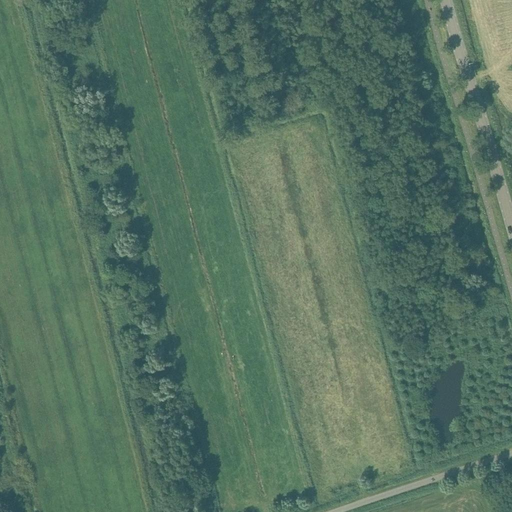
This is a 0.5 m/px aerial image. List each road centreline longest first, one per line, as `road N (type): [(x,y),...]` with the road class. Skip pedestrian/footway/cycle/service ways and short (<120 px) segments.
road 1 (tertiary): [(511,230),(446,0)]
road 2 (unclassified): [(335,511),(511,452)]
